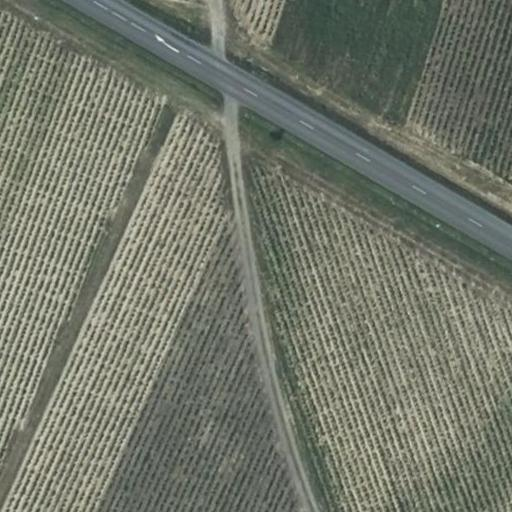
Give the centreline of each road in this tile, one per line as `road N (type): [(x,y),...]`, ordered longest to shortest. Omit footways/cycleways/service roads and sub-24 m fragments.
road 1 (track): [(310,511),(288,465),(214,72),(209,0)]
road 2 (secondary): [(88,0),(511,245)]
